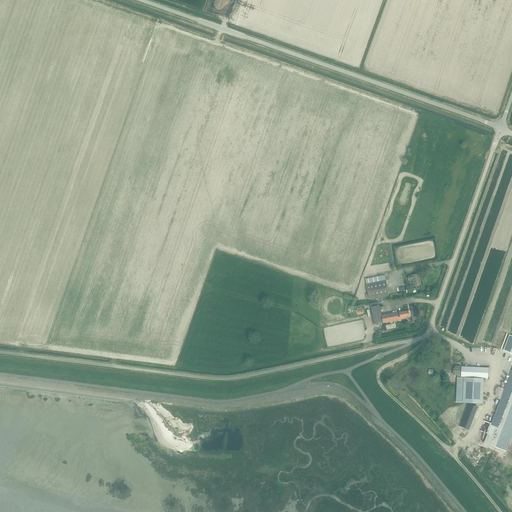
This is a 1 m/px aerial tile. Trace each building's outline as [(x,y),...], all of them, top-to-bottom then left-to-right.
[(413,285),(420,284),(418,274),(408,276),(408,280),(412,280),(413,285)] [(389,295),(386,280),(385,275),(365,279),(369,299),(389,295)] [(400,314),(398,315),(397,312),(381,315),(378,299),(370,301),(374,324),(383,322),(398,319),(398,318),(401,318),(401,319),(406,318),(405,316),(409,315),(408,311),(400,313),(400,314)] [(503,351),(511,353),(511,370),(484,443),(506,451),(511,434),(511,335),(509,335),(503,351)] [(483,404),(484,377),(488,377),(488,368),(454,366),(453,374),(457,375),(457,384),(456,402),(483,404)]
